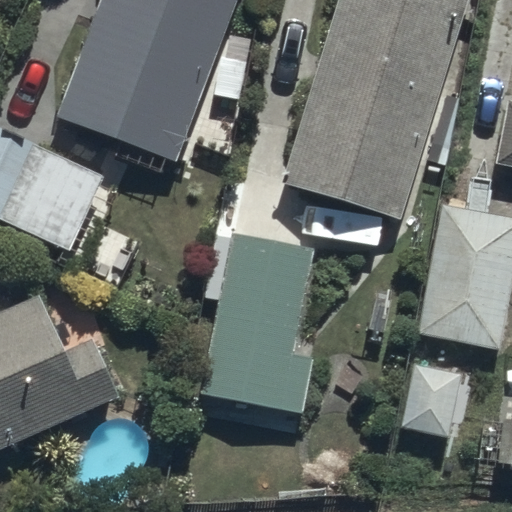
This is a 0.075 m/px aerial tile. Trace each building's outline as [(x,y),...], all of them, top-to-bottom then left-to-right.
[(101,0),(56,114),(176,161),(239,0),(101,0)] [(337,0),(286,180),(404,213),(464,0),(337,0)] [(511,98),(498,161),(511,163),(511,98)] [(0,131),(0,219),(70,250),(102,177),(0,131)] [(503,349),(511,287),(511,219),(437,208),(418,337),(503,349)] [(315,249),(230,233),(201,393),(306,412),(316,360),(296,356),(315,249)] [(0,314),(0,451),(119,396),(92,338),(68,349),(43,294),(0,314)] [(462,371),(416,362),(403,426),(448,436),(462,371)]
